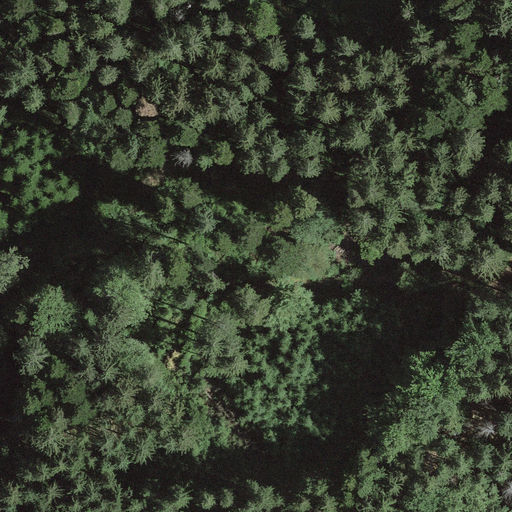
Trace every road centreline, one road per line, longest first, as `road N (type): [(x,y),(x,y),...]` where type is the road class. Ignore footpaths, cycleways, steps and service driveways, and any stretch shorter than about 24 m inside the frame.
road 1 (track): [(0,303),(142,281),(432,283),(495,300)]
road 2 (track): [(511,266),(431,416),(344,511)]
